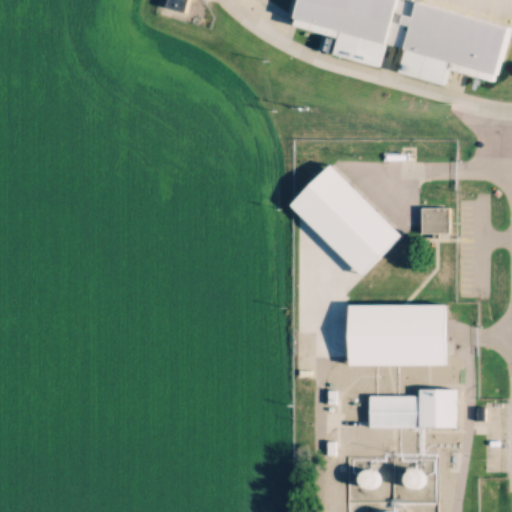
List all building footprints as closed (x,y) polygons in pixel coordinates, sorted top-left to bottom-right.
[(160,0),(159,3),(184,11),(187,0),(160,0)] [(396,0),(378,68),(333,56),(338,39),(290,27),(297,0),(396,0)] [(506,28),(490,82),(446,69),(441,86),(396,72),(417,2),(506,28)] [(402,233),(332,163),(291,204),(363,273),(402,233)] [(446,303),(446,363),(350,364),(349,303),(446,303)] [(455,387),(420,387),(420,393),(372,393),(372,425),(455,425),(455,387)] [(379,472),(381,475),(381,479),(380,482),(376,486),(373,487),(370,487),(367,486),(365,485),(363,482),(361,479),(362,475),(362,473),(365,470),(367,469),(370,468),(374,468),(377,469),(379,472)] [(406,473),(409,471),(411,469),(414,468),(417,469),(420,470),(423,473),(424,477),(423,481),(422,484),(420,486),(417,487),(415,487),(412,487),(409,485),(407,483),(406,481),(405,477),(406,473)]
